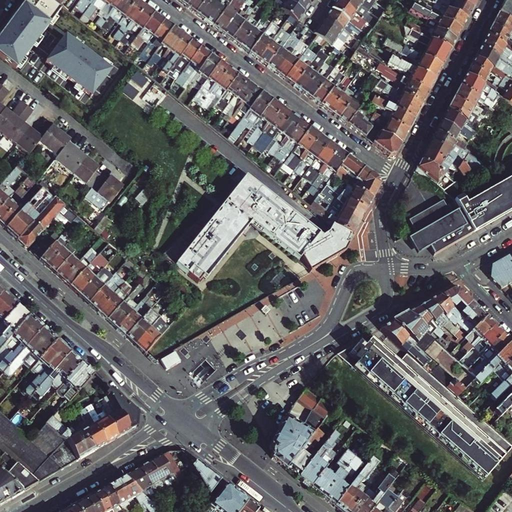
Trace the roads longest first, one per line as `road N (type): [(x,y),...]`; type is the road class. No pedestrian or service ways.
road 1 (residential): [(154,0),(396,177)]
road 2 (tertiary): [(194,425),(379,309),(387,299),(385,269)]
road 3 (tertiary): [(385,269),(353,276),(321,333),(179,412)]
road 4 (residential): [(396,177),(490,0)]
road 5 (residential): [(0,67),(125,166)]
road 6 (secondary): [(179,412),(71,329)]
road 7 (secondary): [(71,329),(163,422)]
